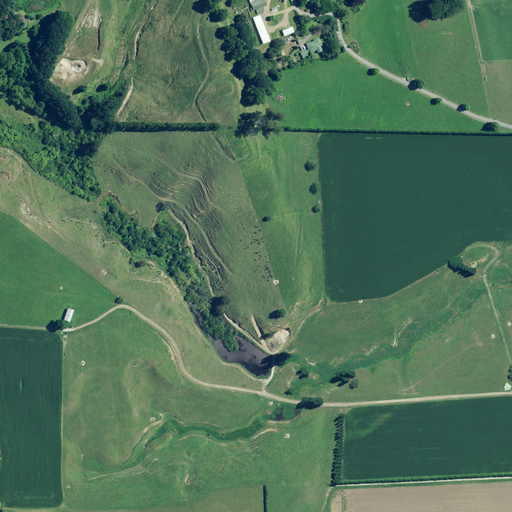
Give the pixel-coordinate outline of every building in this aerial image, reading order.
[(248,0),(249,3),(253,11),(255,10),(257,14),(264,12),(262,7),(266,6),(263,0),(248,0)] [(270,41),(259,15),(253,18),(263,44),(270,41)] [(293,33),(291,27),(281,31),(283,36),(293,33)] [(321,46),(318,38),(312,40),(312,41),(305,44),(307,50),(299,53),(302,59),(311,56),(310,53),(316,50),(317,53),(321,51),(319,46),(321,46)] [(73,310),(67,308),(63,320),(69,322),(73,310)]
